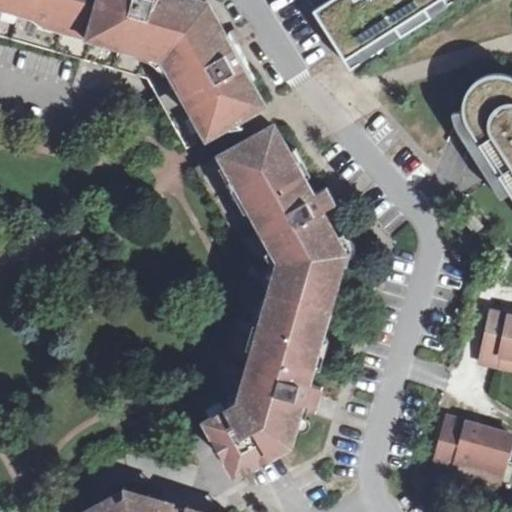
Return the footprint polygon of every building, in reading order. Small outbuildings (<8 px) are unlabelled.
[(0,0),(0,36),(144,77),(186,146),(263,105),(241,66),(247,62),(237,45),(229,30),(223,34),(208,7),(182,0),(0,0)] [(309,0),(351,66),(455,0),(309,0)] [(470,88),(462,107),(481,119),(476,133),(511,191),(511,192),(511,76),(496,72),(479,78),(470,88)] [(481,119),(462,107),(453,112),(455,122),(486,172),(501,197),(511,191),(476,133),(481,119)] [(286,151),(272,125),(197,167),(251,262),(215,387),(198,397),(215,429),(231,456),(239,470),(294,439),(300,419),(306,398),(313,400),(318,402),(320,394),(322,388),(310,385),(315,364),(319,350),(315,349),(319,334),(340,257),(343,246),(338,237),(320,206),(333,199),(329,191),(326,186),(313,193),(303,173),(296,161),(293,163),(286,151)] [(296,146),(286,151),(293,163),(296,161),(303,173),(309,169),(296,146)] [(469,210),(461,216),(474,233),(483,225),(469,210)] [(345,236),(338,237),(343,246),(340,257),(348,257),(354,251),(354,243),(350,237),(345,236)] [(511,315),(492,310),(481,361),(499,366),(501,355),(511,357),(511,315)] [(329,337),(319,334),(315,349),(319,350),(315,364),(322,366),(329,337)] [(511,368),(511,357),(501,355),(499,366),(511,368)] [(306,398),(300,419),(307,421),(313,400),(306,398)] [(511,434),(511,433),(448,416),(436,459),(456,463),(454,469),(478,476),(481,461),(503,467),(511,434)] [(231,456),(215,429),(210,431),(213,435),(210,438),(207,443),(208,450),(213,454),(219,456),(223,454),(225,458),(231,456)] [(499,481),(503,467),(481,461),(478,476),(499,481)] [(210,511),(192,507),(125,488),(80,511),(210,511)]
